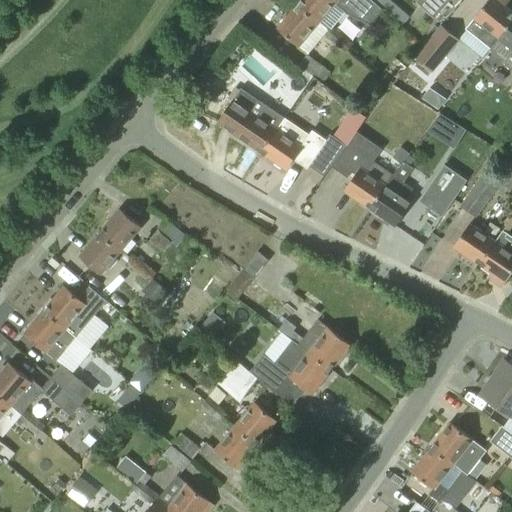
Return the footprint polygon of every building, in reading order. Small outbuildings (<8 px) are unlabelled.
[(321,23),(330,31),(345,14),(336,5),(340,0),(302,0),(299,4),(321,23)] [(420,0),(417,4),(434,19),(450,0),(420,0)] [(465,30),(494,53),(495,52),(491,49),(511,22),(511,12),(496,0),(488,0),(474,19),(465,30)] [(278,29),(301,48),(321,23),(299,4),(278,29)] [(504,64),(511,70),(511,22),(491,49),(495,52),(494,53),(506,62),(504,64)] [(414,58),(431,72),(433,74),(460,41),(441,25),(414,58)] [(337,44),(343,36),(334,28),(327,36),(337,44)] [(347,52),(354,45),(343,36),(337,44),(347,52)] [(330,73),(324,69),(309,58),(302,67),(322,83),(330,73)] [(393,84),(407,68),(395,58),(381,74),(393,84)] [(285,119),(280,115),(259,101),(260,99),(241,88),(218,122),(262,152),(278,129),(285,119)] [(356,134),(357,132),(366,118),(353,108),(342,124),(356,134)] [(453,123),(441,115),(431,128),(444,137),(453,123)] [(302,145),(278,129),(262,152),(288,170),(294,160),(307,169),(312,163),(327,173),(332,167),(346,146),(330,135),(326,140),(313,131),(302,145)] [(356,134),(346,146),(332,167),(348,178),(352,172),(356,175),(345,191),(371,208),(394,175),(374,160),(382,149),(357,132),(356,134)] [(392,157),(402,165),(409,155),(400,147),(392,157)] [(446,165),(421,201),(443,217),(468,181),(446,165)] [(414,188),(405,182),(396,176),(394,175),(371,208),(397,226),(413,202),(407,198),(414,188)] [(483,176),(460,207),(476,218),(498,187),(483,176)] [(121,209),(101,233),(123,252),(143,227),(121,209)] [(506,283),(511,273),(511,237),(508,234),(511,228),(511,219),(497,241),(480,265),(506,283)] [(160,230),(173,241),(177,245),(186,236),(168,220),(160,230)] [(480,265),(497,241),(470,223),(454,247),(480,265)] [(102,276),(123,252),(101,233),(80,258),(102,276)] [(139,273),(146,265),(136,257),(130,265),(139,273)] [(139,273),(149,281),(156,273),(146,265),(139,273)] [(224,293),(236,302),(235,303),(278,330),(286,320),(287,318),(244,292),(254,279),(243,270),(224,293)] [(169,293),(153,280),(143,292),(158,306),(169,293)] [(90,287),(80,298),(65,286),(45,310),(77,338),(107,302),(90,287)] [(77,338),(45,310),(24,335),(57,362),(77,338)] [(214,311),(201,327),(214,337),(226,322),(214,311)] [(292,340),(298,344),(309,353),(331,370),(351,345),(329,327),(329,328),(318,320),(303,339),(294,332),(297,328),(286,320),(278,330),(292,340)] [(311,395),(331,370),(309,353),(298,344),(292,340),(275,363),(263,355),(251,372),(293,405),(305,390),(311,395)] [(167,353),(158,346),(150,356),(159,363),(167,353)] [(511,364),(504,359),(492,377),(511,390),(511,364)] [(258,381),(234,362),(217,384),(240,403),(258,381)] [(22,414),(41,392),(43,389),(42,388),(32,380),(31,381),(11,364),(0,376),(0,395),(13,406),(22,414)] [(73,397),(82,404),(93,391),(62,366),(52,378),(73,397)] [(147,373),(135,375),(134,377),(130,382),(142,392),(150,382),(153,379),(147,373)] [(511,417),(511,390),(492,377),(479,396),(511,417)] [(41,392),(62,409),(73,397),(52,378),(42,388),(43,389),(41,392)] [(130,385),(117,401),(128,410),(141,394),(130,385)] [(0,420),(13,406),(0,395),(0,420)] [(212,413),(218,404),(209,397),(202,405),(212,413)] [(234,426),(257,444),(277,420),(255,402),(234,426)] [(222,422),(229,413),(218,404),(212,413),(222,422)] [(28,426),(36,418),(26,410),(19,418),(28,426)] [(39,435),(46,427),(36,418),(28,426),(39,435)] [(451,422),(432,447),(455,465),(464,473),(468,475),(487,451),(474,441),(474,440),(451,422)] [(511,432),(503,425),(491,441),(511,457),(511,432)] [(236,469),(257,444),(234,426),(214,450),(236,469)] [(173,443),(193,460),(201,450),(182,434),(173,443)] [(8,464),(16,455),(0,440),(0,457),(3,460),(8,464)] [(182,471),(190,461),(172,446),(163,456),(182,471)] [(435,490),(455,465),(432,447),(412,472),(435,490)] [(117,469),(137,484),(139,481),(146,472),(126,457),(117,469)] [(80,476),(66,494),(85,508),(99,491),(80,476)] [(65,485),(60,481),(53,489),(58,493),(65,485)] [(133,488),(143,496),(149,489),(139,481),(137,484),(133,488)] [(201,511),(210,501),(186,483),(166,508),(171,511),(201,511)] [(500,491),(493,486),(489,490),(496,495),(500,491)] [(156,500),(159,496),(149,489),(143,496),(153,504),(156,500)] [(146,511),(171,511),(166,508),(156,500),(153,504),(146,511)] [(457,511),(454,509),(442,500),(440,502),(431,511),(457,511)] [(431,511),(417,501),(409,511),(431,511)]
